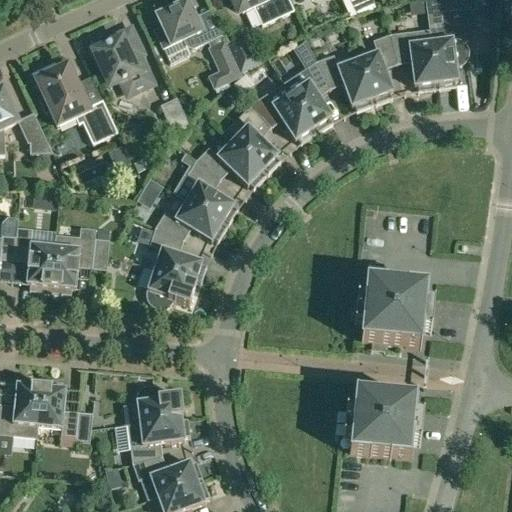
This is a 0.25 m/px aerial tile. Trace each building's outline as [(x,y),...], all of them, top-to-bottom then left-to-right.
[(294,15),(287,1),(286,0),(228,0),(235,14),(242,17),(253,11),(262,29),(294,15)] [(371,0),(346,0),(355,19),(377,12),(371,0)] [(454,0),(425,4),(428,33),(442,31),(441,17),(456,14),(454,0)] [(157,20),(161,30),(154,34),(163,53),(183,44),(184,48),(185,48),(186,50),(193,53),(195,52),(210,45),(202,26),(190,22),(192,18),(186,6),(174,12),(171,12),(168,13),(165,14),(163,16),(161,18),(157,20)] [(105,51),(105,52),(102,51),(93,55),(109,90),(121,85),(121,86),(124,85),(129,96),(133,97),(153,88),(139,59),(141,55),(132,35),(127,34),(117,38),(116,43),(116,44),(112,46),(111,49),(110,49),(108,49),(107,49),(106,50),(105,51)] [(417,97),(436,94),(430,46),(409,49),(408,37),(389,39),(397,69),(410,67),(413,91),(417,91),(417,97)] [(376,57),(357,64),(374,110),(392,103),(390,98),(393,96),(384,74),(397,69),(389,39),(372,45),(376,57)] [(227,48),(240,76),(262,66),(255,51),(249,53),(243,41),(227,48)] [(454,43),(452,43),(430,46),(436,94),(455,92),(454,86),(458,85),(456,71),(458,70),(460,70),(461,69),(463,67),(465,66),(466,64),(467,62),(467,60),(468,58),(468,56),(467,54),(467,52),(466,50),(465,48),(463,47),(462,45),(460,44),(458,44),(456,43),(454,43)] [(213,61),(220,76),(209,81),(214,92),(240,80),(228,54),(213,61)] [(333,60),(316,66),(330,94),(343,89),(351,112),(354,111),(356,116),(374,110),(357,64),(337,71),(333,60)] [(67,63),(55,69),(54,68),(31,79),(31,80),(33,79),(42,99),(38,101),(45,116),(49,114),(57,131),(75,122),(78,129),(82,127),(92,149),(117,138),(102,105),(88,111),(70,73),(71,73),(67,63)] [(284,87),(283,88),(316,139),(332,128),(329,123),(332,122),(318,101),(330,94),(316,66),(284,87)] [(316,139),(283,88),(250,109),(270,133),(281,126),(294,146),(297,144),(300,149),(316,139)] [(0,159),(4,159),(3,133),(4,133),(17,126),(2,92),(0,93),(0,92),(0,159)] [(176,102),(160,109),(172,137),(189,129),(176,102)] [(246,131),(232,146),(267,180),(280,166),(275,162),(278,159),(260,143),(270,133),(250,109),(237,122),(246,131)] [(33,117),(21,123),(29,141),(29,158),(52,158),(33,117)] [(253,193),(267,180),(232,146),(217,161),(208,152),(196,165),(220,184),(230,175),(247,191),(249,189),(253,193)] [(213,196),(220,184),(196,165),(186,181),(196,187),(186,205),(227,231),(237,214),(232,211),(234,209),(213,196)] [(217,247),(227,231),(186,205),(175,223),(164,217),(155,232),(183,246),(190,234),(210,246),(212,244),(217,247)] [(1,246),(0,245),(0,264),(14,266),(17,232),(16,242),(1,240),(1,246)] [(29,295),(50,297),(56,239),(55,239),(54,251),(30,249),(32,234),(17,232),(14,266),(28,267),(26,289),(30,289),(29,295)] [(56,239),(50,297),(71,299),(71,293),(75,294),(77,272),(91,273),(95,243),(95,234),(80,232),(79,242),(56,239)] [(161,254),(154,273),(194,287),(195,285),(201,287),(206,271),(200,269),(201,266),(179,258),(183,246),(155,232),(149,250),(161,254)] [(97,234),(96,243),(107,244),(108,235),(97,234)] [(95,243),(91,273),(106,275),(109,245),(107,244),(96,243),(95,243)] [(154,273),(147,295),(146,297),(146,299),(146,301),(147,303),(147,305),(148,306),(149,308),(151,309),(152,311),(154,312),(156,312),(158,313),(160,313),(162,313),(164,312),(166,312),(168,311),(169,310),(171,308),(172,306),(173,305),(188,310),(195,289),(194,289),(194,287),(154,273)] [(431,337),(431,329),(433,308),(425,307),(427,291),(366,285),(365,302),(357,301),(354,328),(362,329),(360,346),(371,347),(371,355),(384,356),(385,348),(421,352),(423,336),(431,337)] [(14,410),(0,408),(0,439),(36,443),(37,431),(41,385),(20,383),(20,389),(16,388),(14,410)] [(60,439),(75,441),(78,417),(63,415),(65,393),(62,393),(62,387),(41,385),(37,431),(61,433),(60,439)] [(136,406),(139,428),(181,423),(181,421),(182,421),(179,400),(164,401),(163,400),(162,398),(161,396),(160,395),(158,393),(156,392),(154,391),(152,391),(150,391),(148,391),(146,391),(145,392),(143,393),(141,394),(140,395),(138,397),(137,398),(137,400),(136,402),(136,404),(136,406)] [(367,391),(366,399),(355,398),(353,415),(345,414),(343,440),(351,441),(349,458),(410,464),(411,448),(419,449),(422,420),(414,420),(416,404),(380,400),(381,392),(367,391)] [(92,418),(78,417),(75,441),(75,446),(89,448),(92,418)] [(132,469),(162,461),(160,448),(184,445),(183,442),(189,441),(187,424),(181,425),(181,423),(139,428),(127,430),(132,469)] [(166,474),(162,461),(132,469),(138,486),(140,485),(147,503),(156,500),(156,501),(202,485),(196,467),(190,469),(189,466),(166,474)] [(191,511),(204,508),(203,505),(209,502),(202,485),(156,501),(160,511),(191,511)]
